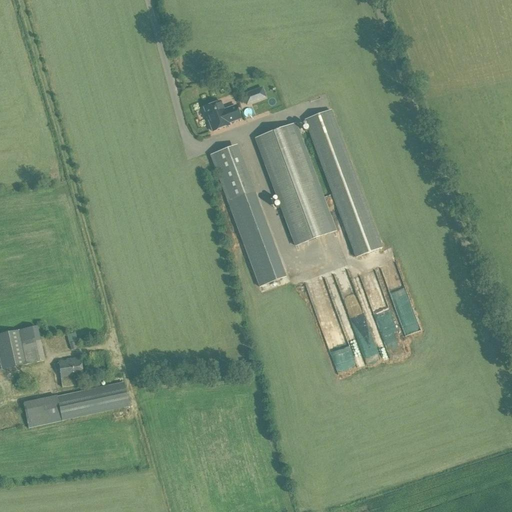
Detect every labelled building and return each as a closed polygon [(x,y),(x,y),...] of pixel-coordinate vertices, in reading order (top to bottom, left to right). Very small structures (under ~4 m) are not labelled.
[(266,98),(262,87),(242,94),(244,100),(250,98),(252,103),(266,98)] [(221,102),(204,108),(212,132),(229,126),(229,124),(241,119),(236,106),(226,110),(227,111),(224,112),(221,102)] [(331,111),(305,121),(356,258),(382,248),(331,111)] [(295,124),(255,139),(295,246),(335,232),(295,124)] [(233,148),(210,156),(228,203),(250,194),(233,148)] [(254,193),(250,194),(228,203),(260,288),(285,279),(254,193)] [(399,279),(385,284),(402,332),(417,327),(399,279)] [(356,343),(370,338),(365,324),(351,329),(356,343)] [(37,327),(19,331),(26,365),(44,361),(37,327)] [(80,359),(59,362),(62,388),(75,386),(74,378),(83,376),(80,359)] [(124,382),(58,397),(63,421),(130,407),(124,382)]
